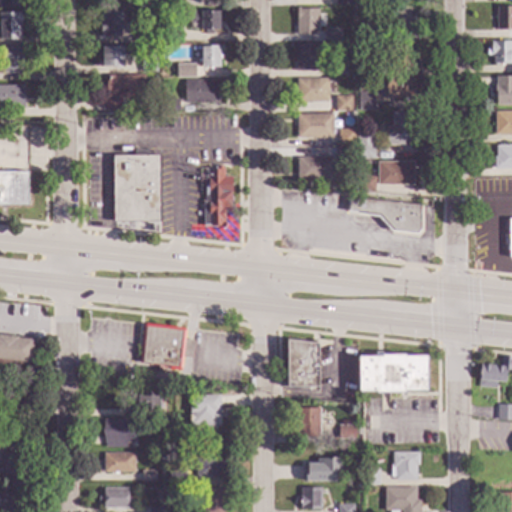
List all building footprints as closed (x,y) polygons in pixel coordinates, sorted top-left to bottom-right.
[(22,0),(22,8),(0,8),(0,0),(22,0)] [(178,0),(178,8),(160,8),(160,0),(178,0)] [(511,31),(494,31),(494,8),(511,8),(511,31)] [(317,36),(295,36),(295,11),(317,11),(317,36)] [(408,32),(392,32),(393,31),(391,31),(391,26),(393,26),(392,19),(390,19),(390,11),(408,11),(408,32)] [(218,31),(211,31),(211,35),(203,35),(203,31),(200,31),(200,30),(188,30),(188,12),(218,12),(218,31)] [(119,37),(99,37),(99,14),(119,13),(119,37)] [(20,41),(0,41),(0,14),(20,14),(20,41)] [(181,43),(163,43),(162,27),(181,27),(181,43)] [(339,41),(324,41),(324,30),(339,30),(339,41)] [(370,42),(355,42),(355,30),(370,30),(370,42)] [(151,44),(135,44),(135,32),(150,32),(151,44)] [(510,65),(492,65),(492,57),(489,57),(489,48),(492,48),(492,43),(510,43),(510,65)] [(408,53),(412,53),(412,71),(389,71),(389,44),(408,44),(408,53)] [(316,72),(294,72),(294,45),(316,45),(316,72)] [(218,55),(220,55),(220,60),(218,60),(218,69),(199,69),(199,47),(218,47),(218,55)] [(122,68),(101,68),(101,49),(122,48),(122,68)] [(20,75),(1,75),(1,49),(20,49),(20,75)] [(156,74),(140,74),(140,57),(156,56),(156,74)] [(349,78),(330,78),(330,61),(349,61),(349,78)] [(191,78),(171,78),(172,66),(192,67),(191,78)] [(143,98),(119,98),(119,112),(102,112),(102,91),(104,91),(104,76),(143,76),(143,98)] [(511,106),(495,106),(495,98),(493,98),(493,86),(494,86),(494,78),(511,77),(511,106)] [(412,89),(414,89),(414,100),(384,100),(384,80),(412,80),(412,89)] [(326,104),(295,104),(295,81),(326,81),(326,104)] [(218,105),(183,105),(183,82),(218,82),(218,105)] [(23,110),(0,110),(0,87),(23,87),(23,110)] [(373,111),(356,111),(356,94),(372,94),(373,111)] [(350,113),(333,113),(333,98),(350,98),(350,113)] [(178,113),(162,113),(162,100),(178,100),(178,113)] [(511,136),(493,136),(493,114),(511,113),(511,136)] [(411,146),(384,146),(383,128),(390,128),(390,115),(411,114),(411,146)] [(331,140),(296,140),(295,116),(331,116),(331,140)] [(0,128),(27,128),(27,207),(0,207),(0,128)] [(353,148),(336,148),(336,135),(353,135),(353,148)] [(373,161),(355,161),(355,143),(373,143),(373,161)] [(511,170),(492,170),(492,158),(494,158),(494,148),(511,147),(511,170)] [(349,161),(333,161),(333,149),(349,149),(349,161)] [(148,157),(158,157),(159,223),(111,224),(110,157),(132,157),(132,151),(148,151),(148,157)] [(331,182),(296,182),(295,159),(331,159),(331,182)] [(411,186),(376,187),(376,164),(411,164),(411,186)] [(222,226),(200,226),(200,200),(202,200),(202,184),(199,184),(199,175),(203,175),(203,166),(223,166),(223,177),(232,177),(232,193),(230,193),(230,207),(228,207),(224,210),(224,224),(222,226)] [(374,178),(372,194),(355,192),(356,177),(374,178)] [(418,206),(419,230),(415,235),(389,232),(376,217),(356,215),(354,213),(346,212),(348,198),(418,206)] [(346,222),(364,245),(363,255),(309,248),(312,219),(346,222)] [(511,219),(500,219),(501,259),(511,258),(511,219)] [(183,328),(185,331),(184,340),(190,341),(193,341),(191,358),(189,357),(182,357),(181,371),(168,370),(168,366),(138,364),(142,326),(144,324),(183,328)] [(0,334),(17,337),(17,338),(27,339),(32,336),(36,342),(32,344),(30,363),(0,359),(0,334)] [(317,344),(317,387),(287,387),(286,341),(317,344)] [(404,357),(426,356),(427,392),(405,392),(405,393),(375,393),(375,392),(358,392),(357,357),(381,357),(381,355),(405,355),(404,357)] [(511,355),(511,364),(511,372),(505,371),(504,383),(495,382),(495,388),(477,387),(480,364),(499,366),(501,355),(511,355)] [(24,406),(23,415),(11,415),(11,408),(0,407),(0,389),(25,389),(24,406)] [(159,408),(137,409),(137,393),(159,393),(159,408)] [(219,426),(189,426),(189,395),(219,395),(219,426)] [(511,407),(511,421),(498,421),(498,407),(511,407)] [(318,435),(296,435),(296,409),(318,409),(318,435)] [(136,442),(127,442),(127,448),(105,448),(101,431),(104,420),(136,420),(136,442)] [(355,439),(337,439),(337,426),(354,425),(355,439)] [(344,427),(328,426),(327,441),(344,442),(344,427)] [(418,466),(415,466),(415,472),(417,472),(416,480),(394,480),(394,477),(389,477),(389,465),(391,465),(391,453),(418,453),(418,466)] [(24,485),(10,486),(10,476),(4,476),(4,467),(0,467),(0,454),(23,454),(24,485)] [(133,472),(103,472),(103,454),(133,454),(133,472)] [(219,458),(223,458),(223,471),(221,471),(221,477),(195,477),(195,454),(219,454),(219,458)] [(339,469),(335,469),(335,481),(304,481),(304,463),(317,463),(317,458),(339,458),(339,469)] [(377,485),(359,485),(359,470),(377,469),(377,485)] [(184,486),(167,486),(166,471),(183,470),(184,486)] [(155,481),(140,482),(141,471),(154,471),(155,481)] [(127,508),(102,508),(102,489),(127,488),(127,508)] [(223,511),(200,511),(200,488),(223,488),(223,511)] [(321,510),(300,511),(299,497),(300,497),(300,489),(320,488),(321,510)] [(414,488),(414,501),(418,501),(418,511),(400,511),(398,511),(388,511),(383,511),(383,488),(414,488)] [(24,507),(26,507),(26,511),(2,511),(2,506),(0,506),(0,497),(12,497),(12,492),(24,492),(24,507)] [(511,511),(497,511),(497,493),(511,493),(511,511)]
